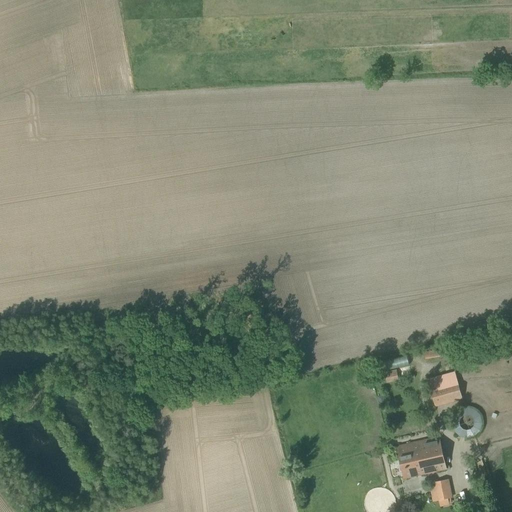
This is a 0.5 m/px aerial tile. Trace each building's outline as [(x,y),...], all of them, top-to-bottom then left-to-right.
[(408,357),(389,361),(391,368),(410,363),(408,357)] [(371,364),(357,367),(359,375),(369,372),(373,371),(371,364)] [(396,369),(384,372),(386,381),(398,378),(396,369)] [(457,382),(431,390),(435,405),(462,398),(457,382)] [(463,439),(470,433),(461,423),(454,429),(463,439)] [(405,478),(447,469),(441,438),(398,448),(405,478)]
